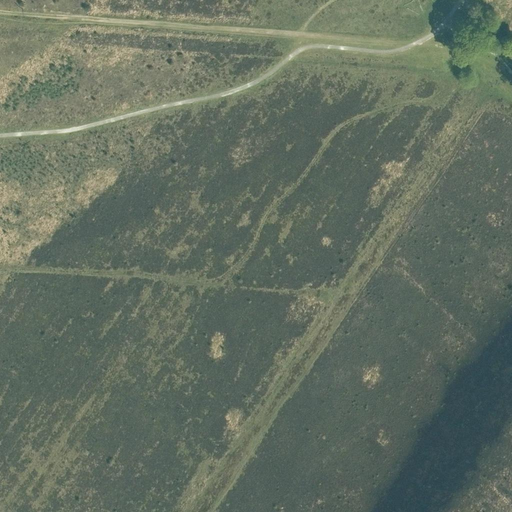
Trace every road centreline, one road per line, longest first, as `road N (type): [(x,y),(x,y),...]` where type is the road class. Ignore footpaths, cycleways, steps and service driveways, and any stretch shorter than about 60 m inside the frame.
road 1 (track): [(463,46),(453,77),(433,97),(346,122),(269,209),(253,249),(231,273),(207,281),(0,267)]
road 2 (track): [(210,511),(501,80)]
road 3 (track): [(0,12),(418,41)]
